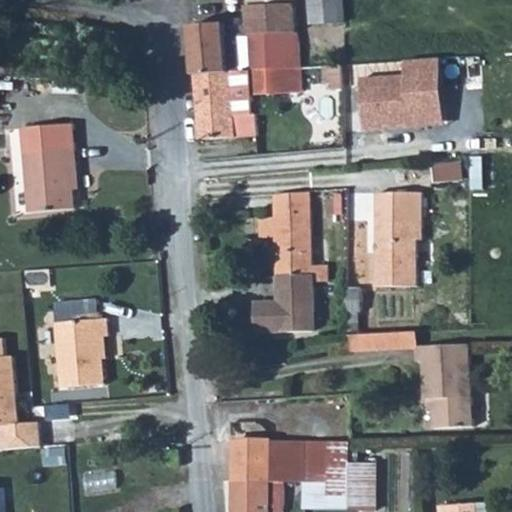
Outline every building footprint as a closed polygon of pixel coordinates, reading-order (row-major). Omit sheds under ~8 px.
[(307,0),(309,37),(318,37),(316,0),(307,0)] [(316,0),(318,37),(341,37),(340,0),(316,0)] [(294,29),(293,1),(248,2),(249,31),(294,29)] [(191,25),(195,75),(229,73),(226,23),(191,25)] [(294,29),(249,31),(250,72),(299,70),(298,29),(294,29)] [(445,126),(442,59),(405,61),(405,75),(364,76),(366,129),(445,126)] [(349,68),(329,68),(329,88),(348,88),(349,68)] [(299,70),(250,72),(251,102),(280,101),(280,91),(300,91),(299,70)] [(199,139),(233,138),(232,122),(229,73),(195,75),(199,139)] [(296,134),(295,119),(232,122),(233,138),(296,134)] [(81,165),(78,122),(26,126),(34,215),(79,211),(75,165),(81,165)] [(308,193),(274,195),(274,222),(275,234),(310,232),(308,193)] [(404,226),(405,196),(374,196),(375,252),(415,251),(415,242),(419,242),(419,225),(404,226)] [(418,196),(405,196),(404,226),(419,225),(418,196)] [(324,268),(312,269),(310,232),(275,234),(274,222),(258,222),(259,241),(275,241),(276,309),(266,310),(267,337),(313,334),(312,284),(325,284),(324,268)] [(415,251),(375,252),(375,288),(414,288),(415,251)] [(65,389),(107,387),(106,362),(104,338),(110,338),(113,338),(112,322),(60,325),(65,389)] [(425,331),(358,337),(360,355),(427,349),(425,331)] [(0,429),(1,449),(41,447),(39,422),(20,423),(15,356),(6,356),(5,340),(0,340),(0,429)] [(476,429),(472,347),(419,350),(420,364),(425,364),(428,402),(435,401),(437,430),(476,429)] [(272,482),(284,482),(307,482),(308,438),(272,439),(272,482)] [(272,482),(272,439),(235,439),(235,474),(224,474),(225,486),(235,486),(234,511),(267,511),(268,510),(284,510),(284,482),(272,482)]
